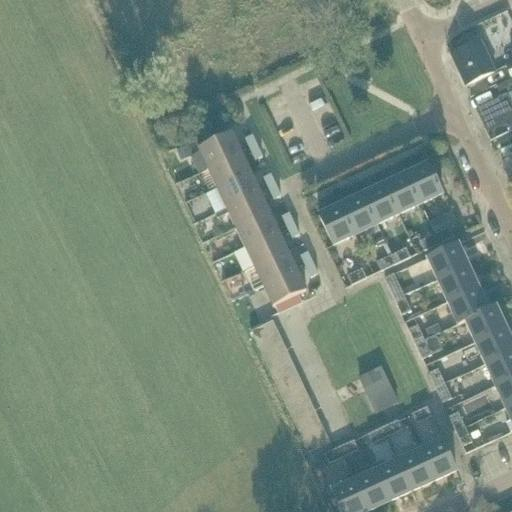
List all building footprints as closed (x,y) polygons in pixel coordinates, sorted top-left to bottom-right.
[(204,9),(238,2),(238,0),(101,0),(106,24),(116,33),(117,33),(143,28),(164,33),(170,32),(185,14),(209,10),(204,9)] [(481,44),(451,57),(465,88),(495,74),(481,44)] [(511,108),(511,83),(510,84),(497,90),(502,101),(477,113),(491,143),(511,133),(511,109),(511,108)] [(208,171),(241,156),(232,135),(198,151),(208,171)] [(251,151),(258,148),(253,137),(245,141),(251,151)] [(256,162),(263,159),(258,148),(251,151),(256,162)] [(180,161),(190,156),(187,149),(176,154),(180,161)] [(217,191),(251,175),(241,156),(208,171),(217,191)] [(511,161),(502,166),(511,186),(511,161)] [(407,177),(421,207),(443,197),(429,167),(407,177)] [(226,211),(260,195),(251,175),(217,191),(226,211)] [(269,191),(276,187),(271,177),(264,180),(269,191)] [(399,217),(421,207),(407,177),(385,188),(399,217)] [(274,202),(281,198),(276,187),(269,191),(274,202)] [(377,227),(399,217),(385,188),(363,198),(377,227)] [(236,230),(269,215),(260,195),(226,211),(236,230)] [(342,208),(356,238),(367,232),(369,238),(380,233),(377,227),(363,198),(342,208)] [(333,248),(356,238),(342,208),(319,219),(333,248)] [(245,250),(278,234),(269,215),(236,230),(245,250)] [(434,236),(456,226),(451,215),(429,225),(434,236)] [(287,230),(295,227),(289,216),(282,219),(287,230)] [(292,241),(300,237),(295,227),(287,230),(292,241)] [(439,247),(454,240),(450,231),(435,237),(439,247)] [(254,270),(288,254),(278,234),(245,250),(254,270)] [(424,254),(439,247),(435,237),(420,245),(424,254)] [(439,284),(469,270),(458,247),(428,261),(439,284)] [(396,267),(411,260),(406,251),(392,258),(396,267)] [(263,289),(297,274),(288,254),(254,270),(263,289)] [(306,270),(313,266),(308,255),(301,258),(306,270)] [(381,274),(396,267),(392,258),(376,265),(381,274)] [(311,280),(318,277),(313,266),(306,270),(311,280)] [(449,306),(479,292),(469,270),(439,284),(449,306)] [(352,288),(366,281),(362,272),(347,279),(352,288)] [(297,274),(263,289),(273,310),(306,294),(297,274)] [(395,304),(404,300),(394,277),(384,281),(395,304)] [(466,324),(489,313),(479,292),(449,306),(459,328),(467,325),(466,324)] [(402,318),(411,314),(404,300),(395,304),(402,318)] [(477,346),(506,332),(496,310),(489,313),(466,324),(467,325),(477,346)] [(255,346),(278,335),(273,325),(250,336),(255,346)] [(415,348),(425,344),(417,329),(408,333),(415,348)] [(441,336),(437,329),(426,334),(430,341),(441,336)] [(487,368),(511,356),(511,344),(506,332),(477,346),(487,368)] [(260,356),(282,345),(278,335),(255,346),(260,356)] [(422,362),(431,358),(425,344),(415,348),(422,362)] [(264,366),(287,356),(282,345),(260,356),(264,366)] [(269,376),(292,366),(287,356),(264,366),(269,376)] [(497,390),(511,382),(511,356),(487,368),(497,390)] [(274,387),(297,376),(292,366),(269,376),(274,387)] [(436,392),(445,388),(438,372),(428,377),(436,392)] [(381,373),(360,383),(377,417),(397,407),(381,373)] [(279,397),(301,386),(297,376),(274,387),(279,397)] [(507,412),(511,409),(511,382),(497,390),(507,412)] [(283,407),(306,396),(301,386),(279,397),(283,407)] [(442,406),(451,402),(445,388),(436,392),(442,406)] [(288,417),(311,406),(306,396),(283,407),(288,417)] [(293,427),(316,417),(311,406),(288,417),(293,427)] [(416,426),(432,419),(427,410),(412,417),(416,426)] [(456,436),(465,432),(458,415),(448,420),(456,436)] [(298,437),(320,427),(316,417),(293,427),(298,437)] [(387,440),(402,433),(397,423),(383,430),(387,440)] [(302,448),(325,437),(320,427),(298,437),(302,448)] [(372,447),(387,440),(383,430),(368,437),(372,447)] [(462,449),(472,445),(465,432),(456,436),(462,449)] [(307,458),(330,447),(325,437),(302,448),(307,458)] [(344,460),(358,453),(354,443),(339,450),(344,460)] [(443,445),(431,451),(428,444),(418,448),(421,455),(434,485),(457,475),(443,445)] [(329,467),(344,460),(339,450),(324,457),(329,467)] [(412,495),(434,485),(421,455),(399,465),(412,495)] [(399,465),(387,471),(383,463),(373,468),(376,476),(377,475),(391,505),(412,495),(399,465)] [(367,511),(374,511),(391,505),(377,475),(376,476),(355,485),(367,511)] [(367,511),(355,485),(343,491),(340,484),(329,488),(334,499),(340,511),(367,511)]
